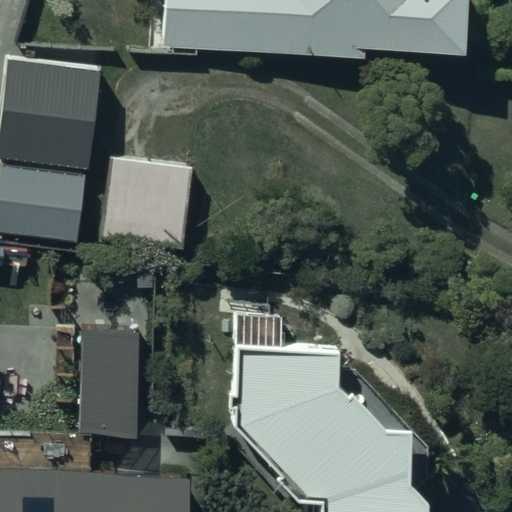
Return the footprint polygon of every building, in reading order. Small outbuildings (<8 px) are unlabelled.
[(161,0),(162,46),(361,51),(361,43),(462,42),(461,0),(161,0)] [(96,61),(3,51),(0,76),(0,230),(75,238),(82,166),(85,166),(96,61)] [(188,157),(107,149),(102,233),(180,240),(188,157)] [(276,310),(231,310),(232,388),(225,388),(225,402),(230,402),(230,422),(266,458),(261,463),(293,494),(299,494),(299,511),(409,511),(421,502),(421,493),(412,483),(424,471),(425,439),(353,366),(333,365),(333,341),(276,341),(276,310)] [(135,327),(78,324),(77,428),(130,430),(135,327)] [(179,511),(180,465),(88,467),(88,437),(0,435),(0,511),(179,511)]
